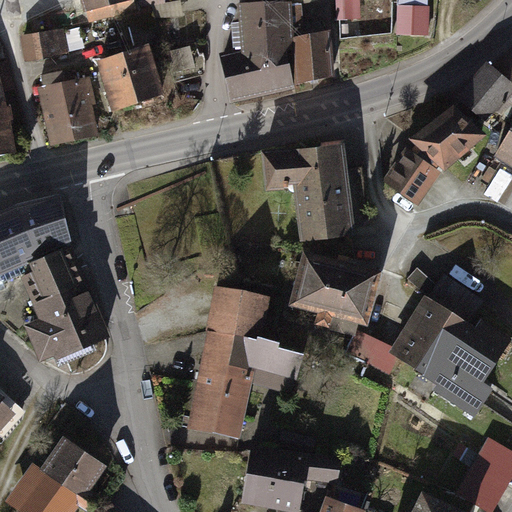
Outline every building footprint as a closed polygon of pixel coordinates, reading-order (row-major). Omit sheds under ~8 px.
[(134,0),(77,0),(84,25),(137,12),(134,0)] [(165,0),(143,0),(144,9),(166,9),(165,0)] [(402,0),(402,42),(433,42),(432,0),(402,0)] [(290,3),(243,4),(246,54),(239,55),(248,95),(292,83),(284,48),(293,41),(290,3)] [(66,32),(24,38),(28,65),(70,60),(66,32)] [(330,34),(293,41),(299,85),(333,77),(330,34)] [(149,47),(104,62),(116,110),(163,93),(149,47)] [(493,71),(488,69),(458,102),(489,127),(511,99),(511,51),(493,71)] [(0,156),(15,155),(0,81),(0,156)] [(87,84),(40,91),(49,150),(96,142),(87,84)] [(393,179),(427,201),(443,179),(485,144),(458,109),(407,145),(412,153),(390,174),(395,177),(393,179)] [(511,136),(497,162),(511,171),(511,136)] [(342,146),(262,156),(267,197),(296,193),(303,246),(354,239),(342,146)] [(0,288),(23,273),(16,259),(71,240),(60,197),(22,209),(0,216),(0,288)] [(68,243),(29,260),(34,271),(25,275),(45,322),(32,327),(43,355),(61,347),(65,356),(108,338),(68,243)] [(378,281),(304,263),(292,312),(366,330),(378,281)] [(426,297),(385,357),(475,418),(492,393),(479,384),(508,342),(475,320),(486,305),(446,278),(431,300),(426,297)] [(268,303),(216,293),(188,433),(242,444),(245,431),(284,438),(300,362),(258,353),(268,303)] [(0,433),(18,414),(0,397),(0,433)] [(493,511),(511,479),(511,452),(490,440),(459,493),(491,511),(493,511)] [(106,470),(63,441),(41,474),(32,469),(8,505),(18,511),(90,511),(98,501),(89,495),(106,470)] [(343,457),(249,445),(241,504),(297,511),(301,481),(340,486),(343,457)] [(453,511),(419,497),(412,511),(453,511)] [(354,511),(327,502),(323,511),(354,511)]
